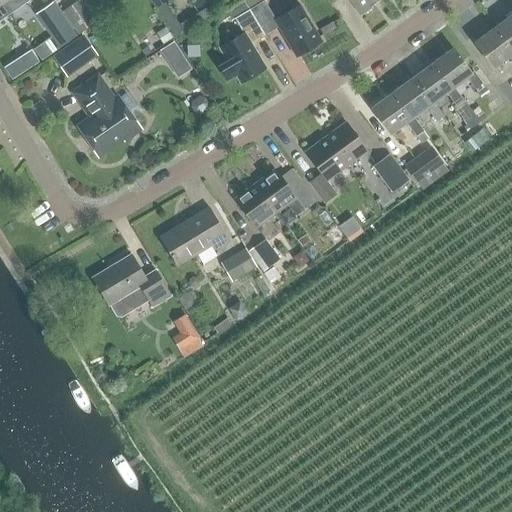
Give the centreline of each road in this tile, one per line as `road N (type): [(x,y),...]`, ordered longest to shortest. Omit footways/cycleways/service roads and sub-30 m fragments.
road 1 (unclassified): [(112,215),(375,55),(449,0)]
road 2 (unclassified): [(112,215),(82,219),(60,203),(0,102)]
